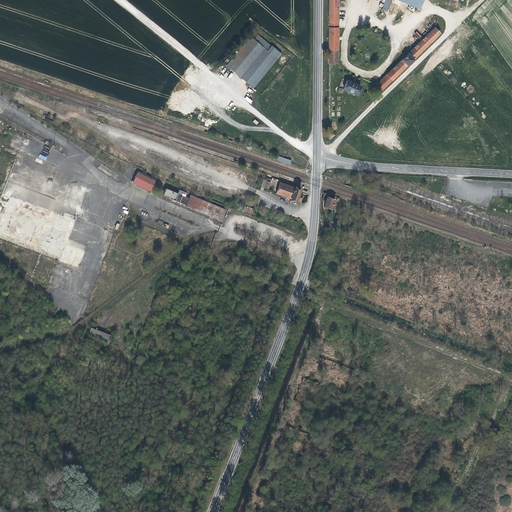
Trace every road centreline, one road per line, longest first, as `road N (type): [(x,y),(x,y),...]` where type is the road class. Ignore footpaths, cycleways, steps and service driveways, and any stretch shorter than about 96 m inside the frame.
road 1 (track): [(119,0),(317,157),(480,0)]
road 2 (secondary): [(212,511),(308,259),(317,157)]
road 3 (track): [(296,292),(511,379)]
road 4 (tertiary): [(317,157),(511,173)]
road 5 (secondary): [(317,157),(317,0)]
